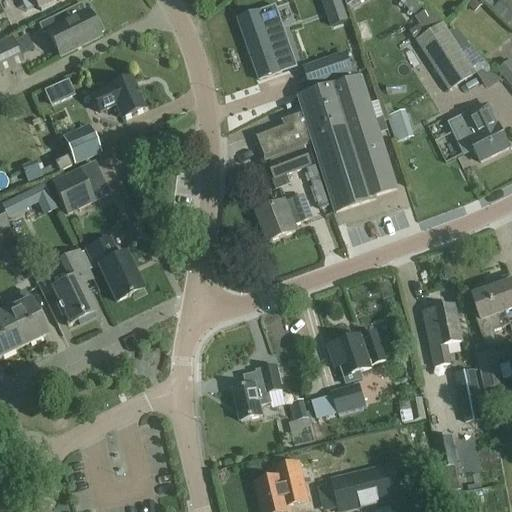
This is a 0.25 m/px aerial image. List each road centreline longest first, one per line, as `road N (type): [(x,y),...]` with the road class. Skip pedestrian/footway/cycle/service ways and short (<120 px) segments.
road 1 (tertiary): [(511,203),(323,277),(235,305),(193,307)]
road 2 (tertiary): [(193,307),(210,144),(205,89),(168,0)]
road 3 (residential): [(0,389),(144,318),(193,307)]
road 4 (tertiary): [(55,453),(120,412),(181,392)]
road 5 (unclassified): [(202,511),(181,392)]
